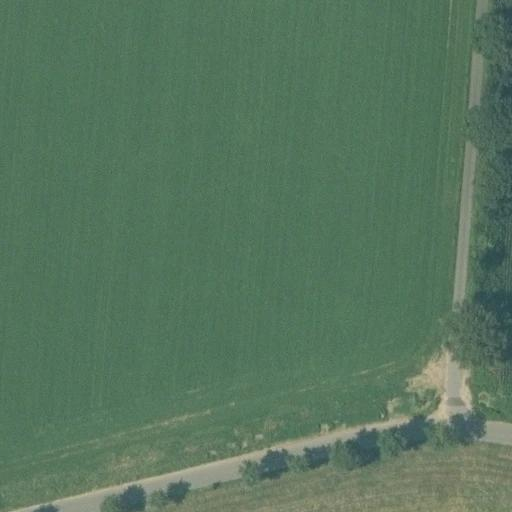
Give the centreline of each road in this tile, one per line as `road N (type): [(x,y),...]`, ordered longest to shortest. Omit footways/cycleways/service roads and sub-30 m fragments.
road 1 (unclassified): [(482,0),(452,423)]
road 2 (unclassified): [(452,423),(322,444),(57,511)]
